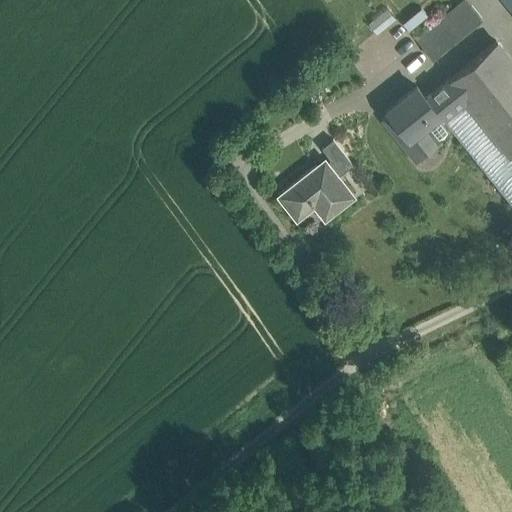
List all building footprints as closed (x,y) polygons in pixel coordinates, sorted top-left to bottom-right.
[(465,0),(463,0),(417,38),(433,58),(481,19),(465,0)] [(511,0),(503,0),(511,10),(511,0)] [(408,27),(424,12),(417,4),(401,19),(408,27)] [(511,61),(496,41),(449,78),(463,95),(511,154),(511,153),(511,61)] [(449,78),(426,97),(416,85),(386,109),(395,121),(389,125),(416,159),(452,130),(439,113),(463,95),(449,78)] [(463,95),(439,113),(452,130),(453,129),(511,202),(511,153),(511,154),(463,95)] [(327,161),(319,167),(316,164),(278,194),(293,213),(310,199),(324,217),(353,194),(327,161)]
